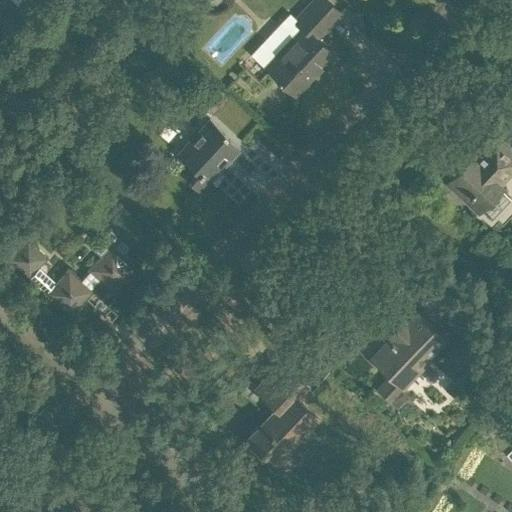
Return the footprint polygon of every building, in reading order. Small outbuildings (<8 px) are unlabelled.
[(327,0),(313,0),(295,20),(302,26),(292,38),(296,41),(270,69),(282,79),(281,81),(283,83),(284,81),(295,92),(314,72),(313,71),(320,63),(325,68),(336,56),(317,38),(341,12),(327,0)] [(241,149),(226,135),(228,134),(210,117),(201,127),(204,130),(181,154),(200,173),(191,182),(205,196),(221,178),(215,172),(222,165),(220,164),(226,157),(229,161),(241,149)] [(511,168),(511,150),(496,136),(473,160),(471,158),(448,182),(478,210),(500,186),(499,182),(511,168)] [(117,232),(110,225),(91,246),(101,256),(90,268),(90,270),(81,279),(69,268),(64,272),(28,239),(0,269),(0,281),(11,291),(26,274),(71,316),(94,291),(100,296),(108,287),(113,292),(137,267),(123,255),(132,246),(117,232)] [(447,336),(419,310),(408,321),(404,318),(387,336),(389,339),(387,341),(392,345),(375,362),(391,377),(378,389),(389,400),(402,387),(403,388),(423,367),(421,365),(447,336)] [(317,419),(296,399),(308,386),(282,360),(256,388),(278,408),(269,418),(267,416),(247,437),(285,473),(298,459),(299,461),(303,457),(300,455),(296,458),(288,450),(317,419)]
